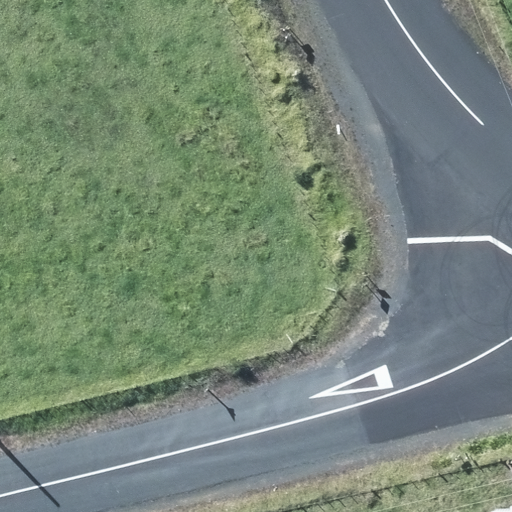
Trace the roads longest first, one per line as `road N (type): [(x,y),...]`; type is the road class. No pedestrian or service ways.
road 1 (unclassified): [(0,459),(325,388),(483,306),(511,259)]
road 2 (unclassified): [(366,0),(511,155)]
